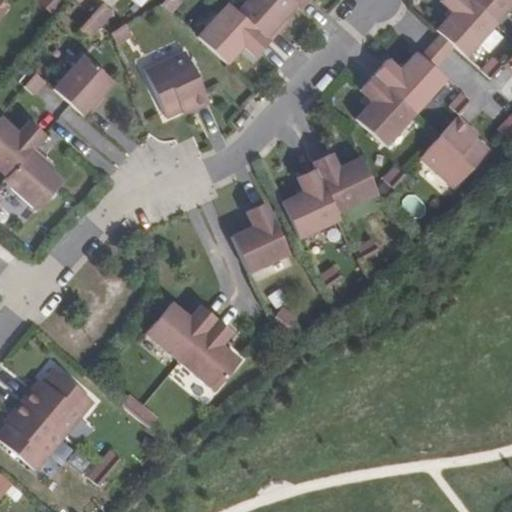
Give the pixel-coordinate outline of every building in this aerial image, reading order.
[(35,0),(52,13),(62,0),(61,0),(35,0)] [(181,1),(180,0),(165,0),(160,6),(170,14),(181,1)] [(294,5),(288,0),(247,0),(235,13),(268,42),(279,30),(276,27),(283,18),(294,5)] [(288,0),(299,9),(306,0),(288,0)] [(451,14),(435,31),(465,58),(495,24),(467,0),(440,0),(439,2),(451,14)] [(511,0),(467,0),(495,24),(511,4),(511,0)] [(111,12),(101,3),(90,16),(99,25),(111,12)] [(235,13),(226,4),(197,38),(223,62),(226,65),(242,47),(255,58),(268,42),(235,13)] [(99,25),(90,16),(78,29),(87,38),(99,25)] [(276,27),(279,30),(287,22),(283,18),(276,27)] [(131,37),(125,26),(110,34),(116,45),(131,37)] [(184,53),(143,72),(166,119),(181,112),(192,107),(193,110),(208,103),(198,80),(184,53)] [(372,75),(414,113),(444,79),(417,55),(414,53),(398,71),(386,60),(372,75)] [(511,55),(503,66),(511,73),(511,55)] [(85,59),(82,56),(52,90),(85,119),(96,107),(92,104),(100,95),(111,83),(85,59)] [(481,72),(490,80),(502,67),(492,59),(481,72)] [(44,82),(34,74),(22,87),(32,96),(44,82)] [(370,101),(354,120),(383,146),(414,113),(372,75),(358,90),(370,101)] [(449,107),(458,115),(470,103),(461,94),(449,107)] [(92,104),(96,107),(103,99),(100,95),(92,104)] [(183,115),(193,110),(192,107),(181,112),(183,115)] [(419,158),(453,189),(487,150),(475,139),(466,131),(468,128),(457,117),(440,136),(419,158)] [(17,134),(0,118),(0,171),(6,177),(32,148),(43,136),(28,122),(17,134)] [(498,131),(507,139),(511,133),(511,120),(509,118),(498,131)] [(466,131),(475,139),(477,136),(468,128),(466,131)] [(6,177),(2,181),(35,211),(38,209),(61,183),(49,171),(40,163),(43,160),(32,148),(6,177)] [(314,169),(335,214),(376,195),(361,163),(359,159),(337,169),(330,154),(311,163),(314,169)] [(44,160),(40,163),(49,171),(52,167),(44,160)] [(383,181),(392,189),(403,176),(394,168),(383,181)] [(302,193),(281,203),(297,239),(338,220),(314,169),(295,178),(302,193)] [(252,227),(230,237),(247,273),(288,254),(264,203),(245,212),(252,227)] [(356,249),(363,259),(377,250),(371,239),(356,249)] [(319,277),(326,289),(341,280),(335,269),(319,277)] [(145,334),(179,363),(215,320),(199,307),(188,319),(170,304),(145,334)] [(281,308),(273,318),(286,329),(295,319),(281,308)] [(215,320),(179,363),(213,392),(239,361),(220,346),(231,333),(215,320)] [(63,437),(93,402),(53,369),(42,383),(34,391),(31,389),(21,401),(40,418),(63,437)] [(34,391),(41,383),(39,380),(31,389),(34,391)] [(131,393),(123,402),(137,414),(145,404),(131,393)] [(40,418),(21,401),(10,414),(13,416),(6,425),(0,432),(0,442),(34,471),(63,437),(40,418)] [(145,404),(137,414),(150,425),(158,415),(145,404)] [(6,425),(13,416),(10,414),(3,422),(6,425)] [(118,460),(109,452),(98,466),(107,474),(118,460)] [(87,480),(96,487),(107,474),(98,466),(87,480)]
